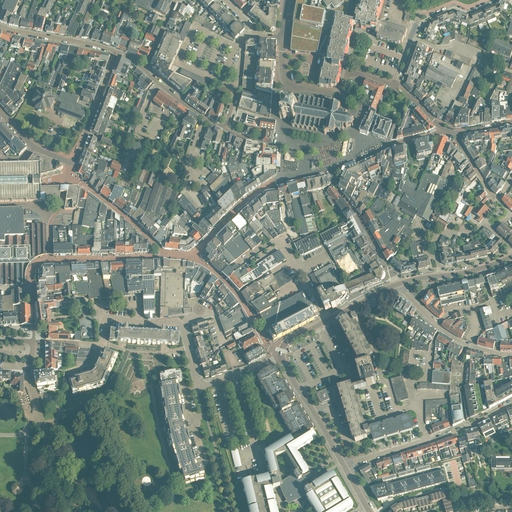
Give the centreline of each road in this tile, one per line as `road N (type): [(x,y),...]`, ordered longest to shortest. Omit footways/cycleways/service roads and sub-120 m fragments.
road 1 (residential): [(0,25),(115,51),(69,162)]
road 2 (tertiary): [(343,464),(281,356)]
